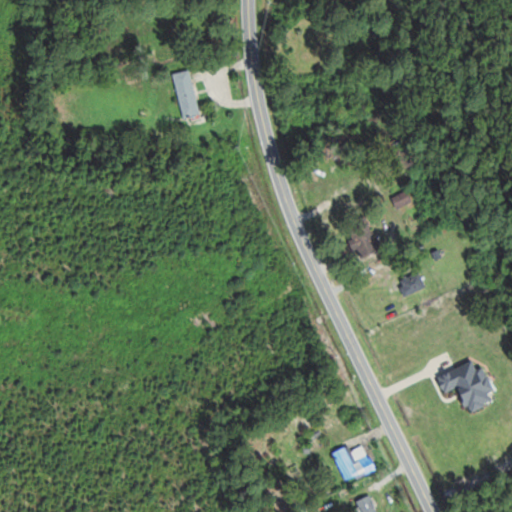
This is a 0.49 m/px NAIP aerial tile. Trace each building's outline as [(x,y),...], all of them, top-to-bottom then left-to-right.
[(186,117),(194,115),(196,122),(205,120),(193,69),(176,73),(186,117)] [(400,209),(416,202),(411,191),(395,197),(400,209)] [(363,258),(381,252),(372,221),(353,227),(363,258)] [(409,297),(429,286),(422,272),(401,282),(409,297)] [(357,456),(352,445),(337,452),(350,482),(379,469),(371,450),(357,456)] [(360,501),(364,511),(381,511),(372,495),(360,501)]
